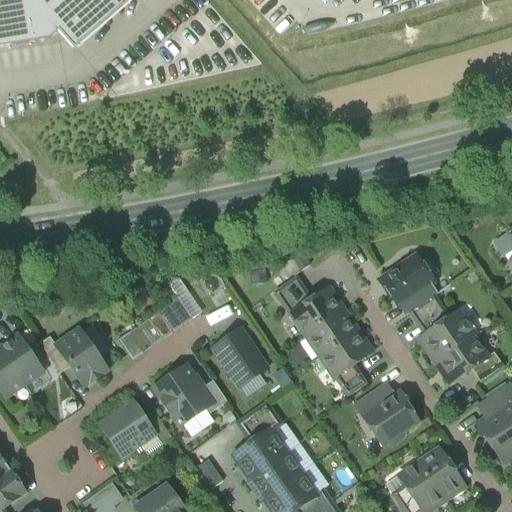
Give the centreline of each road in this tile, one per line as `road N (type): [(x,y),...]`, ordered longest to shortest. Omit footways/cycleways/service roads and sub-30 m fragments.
road 1 (secondary): [(511,132),(340,180),(0,243)]
road 2 (residential): [(503,511),(362,303)]
road 3 (residential): [(27,460),(201,334)]
